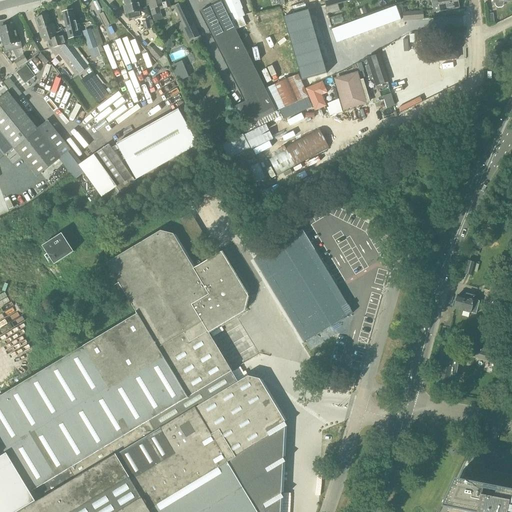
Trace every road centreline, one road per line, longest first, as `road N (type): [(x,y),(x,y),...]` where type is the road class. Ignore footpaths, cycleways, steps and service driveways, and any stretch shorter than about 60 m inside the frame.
road 1 (secondary): [(402,421),(444,266),(483,175)]
road 2 (unclassified): [(315,10),(336,71),(406,27),(475,22)]
road 3 (unclassified): [(360,409),(397,276)]
